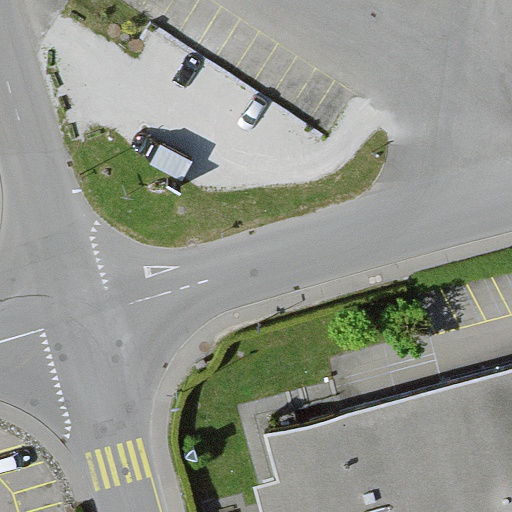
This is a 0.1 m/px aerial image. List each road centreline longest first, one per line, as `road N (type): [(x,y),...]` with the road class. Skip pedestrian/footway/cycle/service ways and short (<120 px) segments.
road 1 (unclassified): [(0,59),(76,320)]
road 2 (unclassified): [(76,320),(132,511)]
